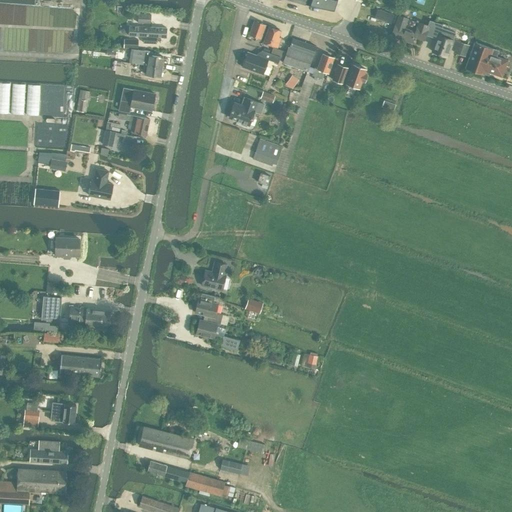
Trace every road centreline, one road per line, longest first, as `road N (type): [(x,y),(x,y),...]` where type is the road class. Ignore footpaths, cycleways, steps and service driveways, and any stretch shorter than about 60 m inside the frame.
road 1 (unclassified): [(97,511),(200,0)]
road 2 (tertiary): [(511,97),(243,1)]
